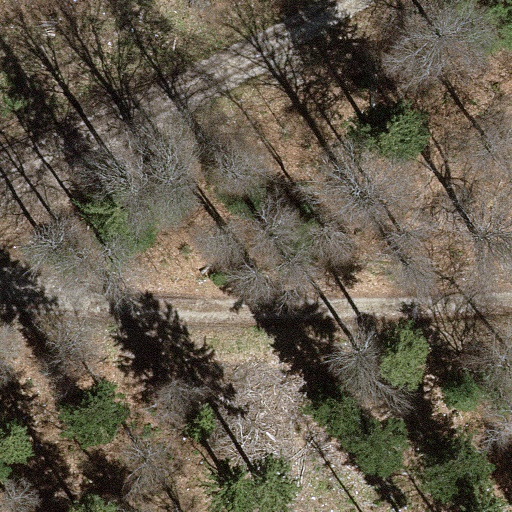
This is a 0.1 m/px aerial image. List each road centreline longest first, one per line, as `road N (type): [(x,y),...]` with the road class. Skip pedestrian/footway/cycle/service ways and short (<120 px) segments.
road 1 (track): [(511,300),(335,309),(0,288)]
road 2 (track): [(0,167),(141,116),(357,0)]
